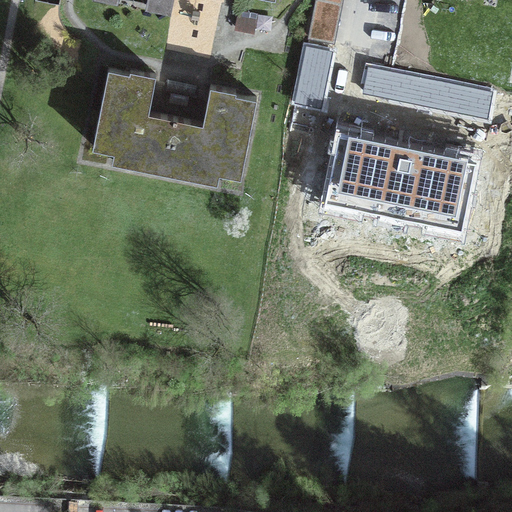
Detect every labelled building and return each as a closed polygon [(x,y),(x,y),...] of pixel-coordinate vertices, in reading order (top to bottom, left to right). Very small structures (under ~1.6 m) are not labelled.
[(316,0),(309,36),(333,41),(341,0),(316,0)] [(396,46),(400,24),(401,21),(376,16),(371,44),(395,49),(396,46)] [(400,24),(396,46),(420,51),(425,29),(400,24)] [(235,92),(236,89),(210,84),(203,121),(148,110),(156,73),(130,68),(130,71),(108,67),(93,145),(114,150),(112,159),(197,177),(217,180),(219,171),(240,175),(256,96),(235,92)] [(337,133),(324,200),(461,228),(475,160),(337,133)]
